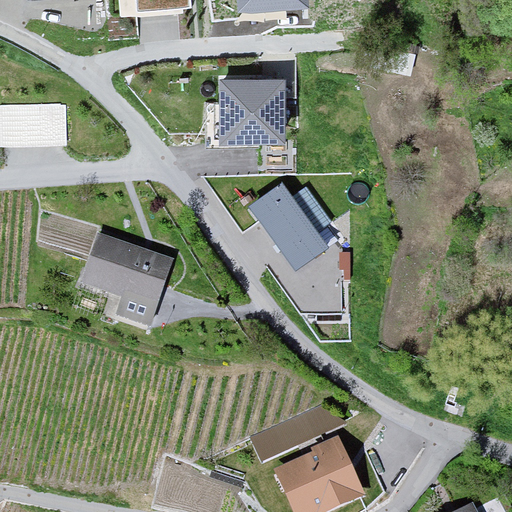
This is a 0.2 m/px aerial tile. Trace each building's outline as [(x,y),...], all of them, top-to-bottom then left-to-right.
[(189,0),(135,0),(136,10),(190,8),(189,0)] [(307,0),(235,0),(236,14),(308,10),(307,0)] [(286,80),(220,80),(220,147),(286,147),(286,80)] [(0,107),(0,147),(67,146),(66,106),(0,107)] [(285,197),(254,217),(294,279),(325,259),(285,197)] [(178,257),(99,232),(82,285),(161,311),(178,257)] [(265,462),(335,427),(323,403),(273,429),(283,448),(272,454),(263,436),(255,441),(265,462)] [(349,438),(282,466),(301,511),(332,511),(374,495),(349,438)]
